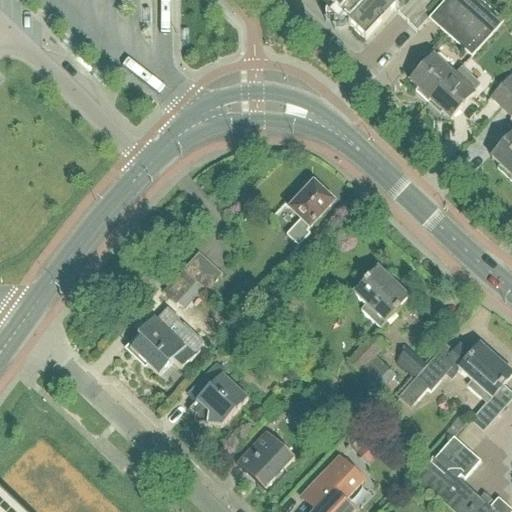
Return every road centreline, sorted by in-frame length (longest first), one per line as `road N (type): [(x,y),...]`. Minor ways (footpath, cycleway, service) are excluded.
road 1 (tertiary): [(18,327),(147,168),(194,125)]
road 2 (residential): [(210,511),(18,327)]
road 3 (tertiary): [(511,294),(326,129)]
road 4 (tertiary): [(326,129),(302,105),(255,96),(207,110),(194,125)]
road 5 (tertiary): [(194,125),(266,121),(326,129)]
